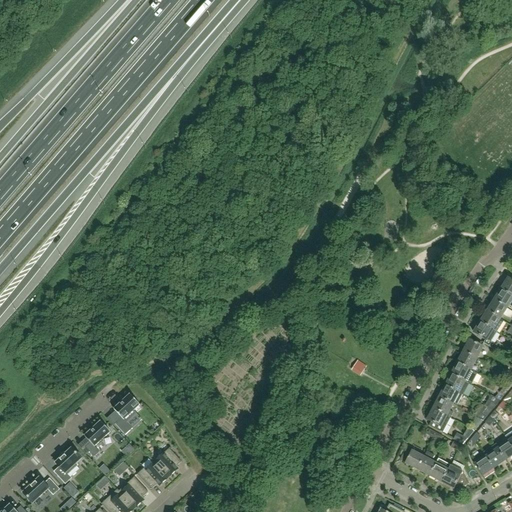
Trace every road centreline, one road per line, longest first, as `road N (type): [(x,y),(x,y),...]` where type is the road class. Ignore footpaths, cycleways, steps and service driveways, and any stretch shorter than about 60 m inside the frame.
road 1 (motorway): [(0,308),(243,0)]
road 2 (motorway): [(0,268),(237,0)]
road 3 (motorway): [(0,237),(205,0)]
road 4 (residential): [(370,471),(446,319),(502,243)]
road 5 (motorway): [(164,0),(0,191)]
road 6 (motorway): [(134,0),(0,157)]
road 7 (motorway): [(124,0),(0,126)]
road 8 (residential): [(106,396),(0,493)]
